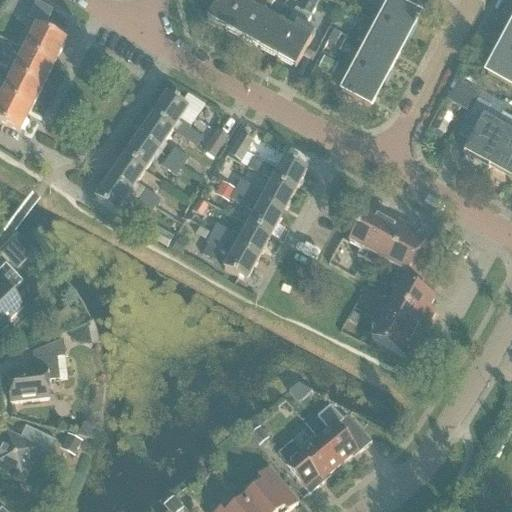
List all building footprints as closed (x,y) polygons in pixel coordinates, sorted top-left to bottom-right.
[(217,0),(206,21),(224,31),(240,2),(241,0),(217,0)] [(254,0),(250,8),(240,2),(224,31),(242,41),(264,0),(254,0)] [(273,0),(264,0),(242,41),(259,50),(275,22),(265,16),(273,0)] [(377,25),(406,40),(418,17),(390,2),(377,25)] [(314,10),(306,6),(302,14),(277,60),(295,70),(314,36),(303,30),(314,10)] [(285,27),(275,22),(259,50),(277,60),(302,14),(295,10),(285,27)] [(406,40),(377,25),(365,48),(393,63),(406,40)] [(18,49),(24,51),(54,66),(65,43),(35,28),(29,41),(23,39),(18,49)] [(499,53),(511,60),(511,31),(511,30),(499,53)] [(393,63),(365,48),(353,71),(381,86),(393,63)] [(7,71),(12,74),(43,89),(54,66),(24,51),(17,64),(12,61),(7,71)] [(511,60),(499,53),(486,76),(511,90),(511,60)] [(324,60),(319,68),(331,75),(335,66),(324,60)] [(381,86),(353,71),(341,93),(369,109),(381,86)] [(1,84),(0,85),(0,96),(31,112),(43,89),(12,74),(6,87),(1,84)] [(0,124),(20,135),(31,112),(0,96),(0,124)] [(152,118),(173,132),(187,111),(167,97),(152,118)] [(488,169),(508,133),(483,119),(489,108),(477,102),(461,131),(472,138),(462,155),(488,169)] [(138,139),(159,153),(173,132),(152,118),(138,139)] [(188,129),(181,139),(196,149),(202,139),(188,129)] [(216,131),(204,151),(215,159),(228,138),(216,131)] [(511,135),(508,133),(488,169),(511,182),(511,135)] [(253,143),(240,136),(228,156),(240,164),(253,143)] [(124,160),(144,174),(159,153),(138,139),(124,160)] [(174,150),(168,159),(182,169),(188,160),(174,150)] [(176,178),(182,169),(168,159),(162,168),(176,178)] [(252,159),(246,170),(272,184),(273,183),(294,195),(307,173),(285,161),(278,173),(252,159)] [(144,174),(124,160),(109,181),(152,211),(158,202),(136,186),(144,174)] [(273,183),(272,184),(265,196),(254,190),(255,188),(241,180),(235,191),(282,217),(294,195),(273,183)] [(152,211),(109,181),(95,202),(115,216),(124,203),(147,219),(152,211)] [(270,240),(282,217),(235,191),(229,201),(255,215),(248,228),(270,240)] [(371,341),(409,362),(414,352),(408,348),(418,330),(424,334),(435,314),(429,310),(434,301),(411,288),(432,250),(424,245),(414,240),(418,234),(398,223),(394,229),(376,219),(380,213),(370,207),(349,245),(360,252),(356,259),(372,267),(376,260),(399,273),(391,287),(398,291),(385,314),(378,310),(370,325),(377,329),(371,341)] [(149,224),(142,236),(166,250),(173,238),(149,224)] [(210,235),(226,243),(231,234),(216,225),(210,235)] [(258,262),(236,250),(236,249),(226,243),(210,235),(198,228),(193,238),(231,259),(224,272),(245,284),(258,262)] [(248,228),(236,249),(236,250),(258,262),(270,240),(248,228)] [(21,249),(14,242),(0,256),(15,270),(25,259),(18,252),(21,249)] [(0,330),(23,309),(10,295),(22,283),(6,266),(0,271),(0,330)] [(434,298),(442,317),(457,311),(449,292),(434,298)] [(47,383),(59,382),(57,359),(64,358),(62,341),(32,354),(34,374),(7,377),(10,405),(49,401),(47,383)] [(327,431),(317,440),(340,467),(357,452),(359,455),(371,444),(348,417),(343,421),(329,408),(317,418),(327,431)] [(44,467),(56,443),(32,431),(25,445),(6,436),(0,448),(0,475),(2,476),(3,474),(23,484),(33,462),(44,467)] [(320,480),(322,482),(340,467),(317,440),(284,467),(305,492),(320,480)] [(261,485),(242,501),(251,511),(282,511),(283,511),(290,511),(297,506),(268,471),(257,480),(261,485)] [(250,511),(241,502),(228,511),(250,511)]
